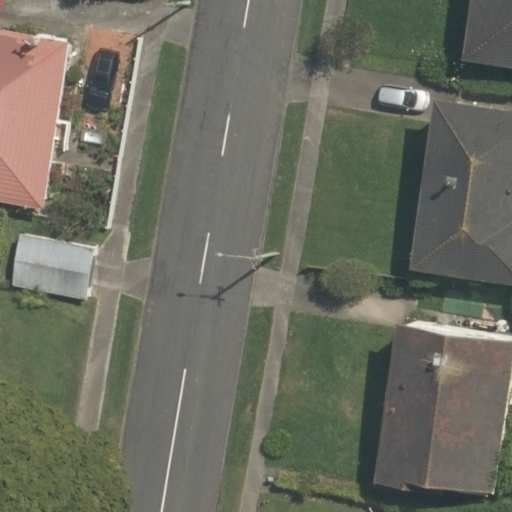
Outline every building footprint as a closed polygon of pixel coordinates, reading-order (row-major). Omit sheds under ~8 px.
[(511,0),(487,0),(478,58),(511,63),(511,0)] [(0,198),(53,207),(80,40),(0,27),(0,198)] [(425,266),(511,281),(511,109),(453,100),(425,266)] [(16,284),(91,301),(103,249),(28,231),(16,284)] [(455,482),(503,490),(511,433),(511,335),(414,320),(388,478),(453,489),(455,482)]
